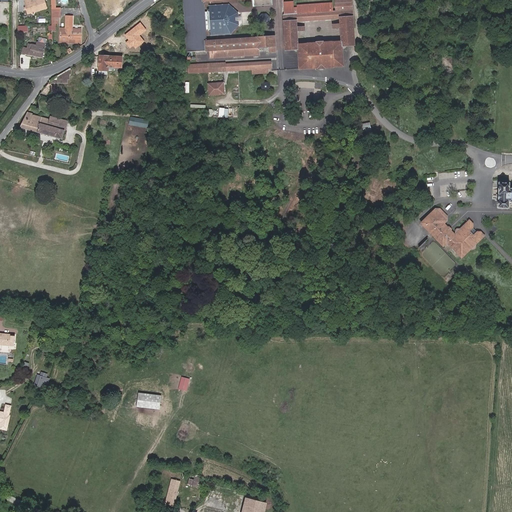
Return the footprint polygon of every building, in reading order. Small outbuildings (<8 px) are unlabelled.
[(44,10),(44,2),(43,0),(39,0),(32,2),(31,0),(24,0),(25,4),(24,4),(25,8),(24,10),(33,15),(35,13),(44,10)] [(183,0),(188,51),(205,49),(205,51),(209,51),(210,58),(255,54),(255,48),(269,47),(269,52),(276,51),(275,36),(207,40),(207,29),(205,12),(205,2),(226,0),(183,0)] [(343,47),(355,46),(353,11),(353,10),(336,11),(333,11),(332,4),(298,6),(298,8),(294,8),(293,2),(283,3),(284,16),(283,17),(284,23),(283,23),(284,51),(298,50),(299,69),(344,67),(343,47)] [(231,34),(239,25),(239,21),(235,21),(235,16),(239,16),(239,12),(229,4),(210,5),(210,12),(205,12),(207,29),(212,29),(212,35),(231,34)] [(262,13),(259,16),(259,21),(263,24),(267,24),(270,21),(270,16),(267,13),(262,13)] [(65,40),(81,40),(81,29),(73,29),(71,29),(71,26),(68,26),(68,28),(65,28),(61,28),(60,43),(65,43),(65,40)] [(42,43),(37,42),(36,45),(29,43),(27,48),(25,47),(23,52),(26,53),(26,55),(43,58),(45,47),(46,43),(45,43),(42,43)] [(451,76),(455,77),(455,55),(440,54),(439,76),(444,76),(444,77),(445,80),(450,80),(451,78),(451,76)] [(122,67),(122,57),(100,55),(99,70),(109,71),(110,67),(122,67)] [(253,70),(271,69),(271,62),(226,64),(226,62),(209,63),(209,72),(253,70)] [(188,64),(189,73),(206,71),(206,63),(188,64)] [(53,80),(50,83),(67,83),(70,80),(71,74),(72,74),(72,67),(53,80)] [(222,93),(222,81),(207,82),(207,93),(222,93)] [(270,89),(269,81),(261,81),(262,89),(270,89)] [(50,83),(40,95),(46,97),(54,87),(50,83)] [(28,112),(20,127),(62,139),(67,121),(50,116),(50,118),(28,112)] [(145,127),(146,119),(130,116),(129,124),(145,127)] [(370,122),(359,124),(360,132),(372,130),(370,122)] [(511,188),(509,188),(509,183),(498,183),(498,207),(508,207),(508,202),(511,202),(511,188)] [(439,209),(437,211),(448,222),(450,220),(439,209)] [(473,230),(473,227),(473,225),(470,222),(462,229),(455,236),(451,233),(444,226),(448,222),(437,211),(423,224),(435,237),(434,238),(436,239),(444,248),(448,243),(463,259),(485,237),(481,234),(477,234),(473,230)] [(0,333),(0,344),(14,345),(15,334),(0,333)] [(36,384),(43,386),(46,378),(38,376),(36,384)] [(186,484),(197,487),(200,477),(189,475),(186,484)] [(263,511),(266,503),(246,498),(242,511),(263,511)]
